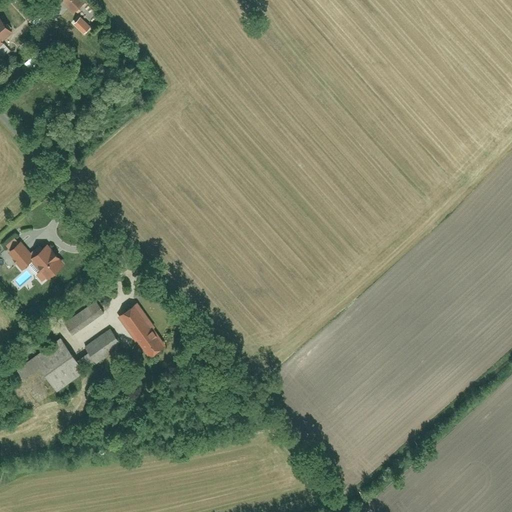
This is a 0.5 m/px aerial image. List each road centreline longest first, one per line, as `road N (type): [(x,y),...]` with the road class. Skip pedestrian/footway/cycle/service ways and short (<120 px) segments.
road 1 (track): [(174,316),(356,511)]
road 2 (unclassified): [(0,118),(174,316)]
